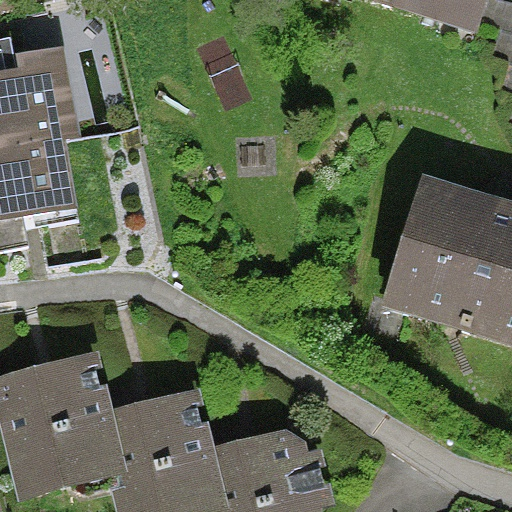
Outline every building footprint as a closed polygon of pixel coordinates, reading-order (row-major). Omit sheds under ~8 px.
[(370,0),(380,3),(378,8),(384,9),(386,5),(437,21),(442,6),(477,18),(482,0),(370,0)] [(511,9),(483,0),(482,0),(477,18),(474,27),(495,34),(511,39),(511,9)] [(487,61),(504,67),(511,69),(511,39),(495,34),(487,61)] [(0,153),(60,143),(43,58),(14,63),(16,79),(6,81),(0,52),(0,51),(0,153)] [(495,94),(511,99),(511,69),(504,67),(495,94)] [(0,153),(0,256),(24,252),(19,222),(60,215),(48,147),(60,145),(60,143),(0,153)] [(511,224),(418,195),(388,292),(423,303),(418,317),(459,330),(457,335),(465,338),(467,332),(511,346),(511,224)] [(0,387),(0,409),(22,498),(61,488),(68,476),(106,467),(108,466),(98,425),(100,425),(86,366),(0,387)] [(188,403),(100,425),(98,425),(108,466),(106,467),(117,511),(174,511),(208,504),(210,503),(200,462),(202,462),(188,403)] [(276,444),(202,462),(200,462),(210,503),(208,504),(210,511),(306,511),(321,507),(310,463),(296,467),(293,454),(276,444)]
